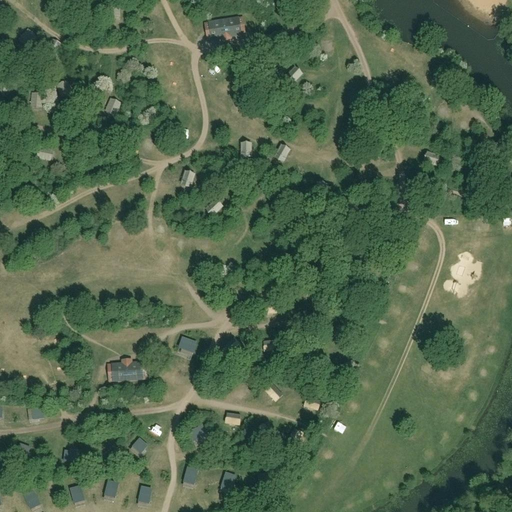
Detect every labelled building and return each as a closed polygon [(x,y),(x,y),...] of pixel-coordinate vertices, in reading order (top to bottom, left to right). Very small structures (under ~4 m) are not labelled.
[(283,13),(279,15),(284,25),(288,23),(283,13)] [(118,30),(125,22),(116,15),(109,23),(118,30)] [(209,23),(204,24),(208,43),(211,42),(221,41),(221,44),(233,42),(233,40),(242,37),(246,36),(244,18),(209,23)] [(324,52),(339,52),(339,44),(324,43),(324,52)] [(154,70),(165,67),(163,56),(151,59),(154,70)] [(166,101),(169,112),(179,109),(176,99),(166,101)] [(308,116),(318,116),(318,107),(308,107),(308,116)] [(265,120),(256,124),(261,133),(269,130),(265,120)] [(144,151),(158,155),(161,147),(147,143),(144,151)] [(41,161),(44,168),(57,161),(54,154),(41,161)] [(329,189),(338,191),(340,183),(331,181),(329,189)] [(226,210),(229,204),(222,200),(219,206),(226,210)] [(466,220),(457,221),(459,231),(467,230),(466,220)] [(170,237),(169,228),(160,229),(161,238),(170,237)] [(193,240),(185,237),(181,246),(189,250),(193,240)] [(402,297),(411,297),(411,289),(403,289),(402,297)] [(96,301),(98,310),(105,309),(102,299),(96,301)] [(196,344),(182,339),(178,349),(193,354),(196,344)] [(55,342),(43,343),(44,352),(56,351),(55,342)] [(108,384),(112,384),(143,381),(148,381),(146,362),(142,363),(143,363),(133,364),(133,360),(121,361),(121,364),(112,365),(107,365),(108,384)] [(435,380),(440,376),(431,366),(426,371),(435,380)] [(268,388),(266,398),(278,400),(279,389),(268,388)] [(346,412),(353,417),(359,408),(353,403),(346,412)] [(44,408),(34,405),(31,415),(41,418),(44,408)] [(202,429),(188,435),(193,444),(206,438),(202,429)] [(27,450),(18,446),(14,456),(23,460),(27,450)] [(44,448),(34,447),(33,458),(43,459),(44,448)] [(85,457),(75,455),(73,465),(83,467),(85,457)] [(197,480),(203,466),(194,462),(188,475),(197,480)] [(242,479),(248,466),(238,462),(233,475),(242,479)] [(273,488),(278,475),(269,471),(263,484),(273,488)] [(215,485),(226,485),(226,473),(214,474),(215,485)] [(114,498),(115,484),(105,483),(104,498),(114,498)] [(81,498),(78,484),(68,487),(71,501),(81,498)] [(155,499),(151,485),(141,488),(145,502),(155,499)] [(93,488),(94,502),(102,501),(101,487),(93,488)] [(36,505),(32,491),(22,494),(26,508),(36,505)]
